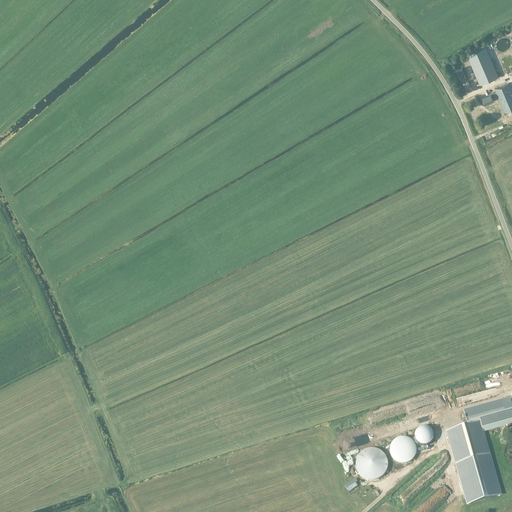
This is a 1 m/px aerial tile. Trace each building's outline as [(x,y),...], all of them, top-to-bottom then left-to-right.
[(498,77),(485,47),(467,55),(480,85),(498,77)] [(482,98),(485,104),(493,101),(492,100),(498,97),(505,112),(511,108),(511,91),(508,83),(492,90),(493,94),(490,95),(482,98)] [(463,411),(464,414),(466,420),(463,421),(460,426),(460,427),(446,431),(455,464),(466,505),(500,496),(483,431),(508,424),(511,423),(511,395),(509,397),(509,399),(502,401),(463,411)] [(419,445),(420,445),(421,446),(422,446),(423,446),(424,446),(425,446),(426,446),(427,445),(428,445),(429,445),(429,444),(430,444),(431,443),(431,442),(432,442),(432,441),(433,440),(433,439),(433,438),(433,437),(433,436),(433,435),(433,434),(432,433),(432,432),(431,431),(431,430),(430,430),(429,429),(428,428),(427,428),(426,428),(425,428),(425,427),(424,427),(423,427),(422,428),(421,428),(420,428),(419,429),(418,429),(417,430),(417,431),(416,431),(416,432),(415,433),(415,434),(415,435),(415,436),(415,437),(415,438),(415,439),(415,440),(416,441),(416,442),(417,442),(417,443),(418,444),(419,444),(419,445)] [(392,460),(393,461),(394,462),(395,462),(396,463),(397,463),(398,464),(400,464),(401,464),(402,465),(403,465),(404,464),(406,464),(407,464),(408,464),(409,463),(410,463),(411,462),(412,461),(413,460),(414,459),(415,457),(416,456),(416,455),(416,454),(417,453),(417,452),(417,451),(417,449),(417,448),(416,447),(416,446),(416,445),(415,444),(414,443),(414,442),(413,441),(412,440),(411,439),(410,439),(409,438),(408,438),(407,437),(405,437),(404,437),(403,437),(402,437),(401,437),(399,437),(398,437),(397,438),(396,438),(395,439),(394,440),(393,441),(392,442),(391,443),(391,444),(390,445),(390,446),(389,447),(389,448),(389,449),(389,451),(389,452),(389,453),(389,454),(390,456),(390,457),(391,458),(392,459),(392,460)] [(387,463),(387,462),(387,461),(387,460),(386,459),(386,458),(385,457),(385,456),(384,455),(383,454),(383,453),(382,452),(381,452),(380,451),(379,450),(378,450),(377,450),(376,449),(375,449),(373,449),(372,449),(371,449),(370,449),(369,449),(368,449),(367,450),(366,450),(365,450),(364,451),(363,451),(362,452),(361,453),(360,454),(359,454),(359,455),(358,456),(357,457),(357,458),(357,459),(356,460),(356,462),(356,463),(356,464),(356,465),(356,466),(356,467),(356,468),(356,469),(357,470),(357,471),(358,473),(359,474),(360,475),(360,476),(361,477),(362,478),(363,478),(364,479),(365,479),(366,480),(367,480),(368,480),(369,481),(370,481),(372,481),(373,481),(374,481),(375,480),(376,480),(377,480),(378,479),(379,479),(380,478),(381,478),(382,477),(383,476),(384,475),(384,474),(385,474),(386,473),(386,472),(386,471),(387,469),(387,468),(387,467),(388,466),(388,465),(388,464),(387,463)]
